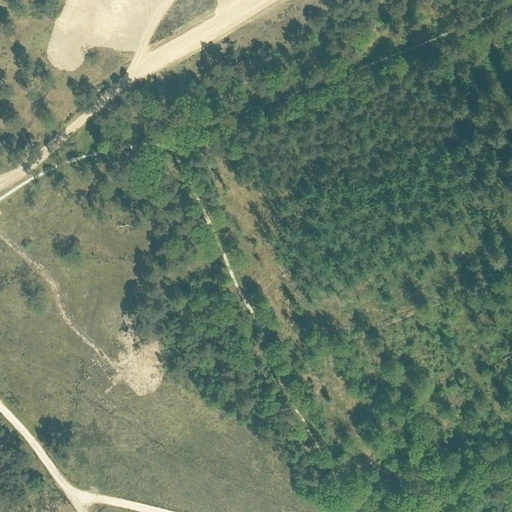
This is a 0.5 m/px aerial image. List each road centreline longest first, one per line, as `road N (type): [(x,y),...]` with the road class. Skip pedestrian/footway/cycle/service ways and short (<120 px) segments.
road 1 (track): [(264,0),(136,74),(0,183)]
road 2 (track): [(342,345),(371,356),(397,382),(447,466),(466,483),(511,496)]
road 3 (track): [(0,406),(78,492),(158,511)]
